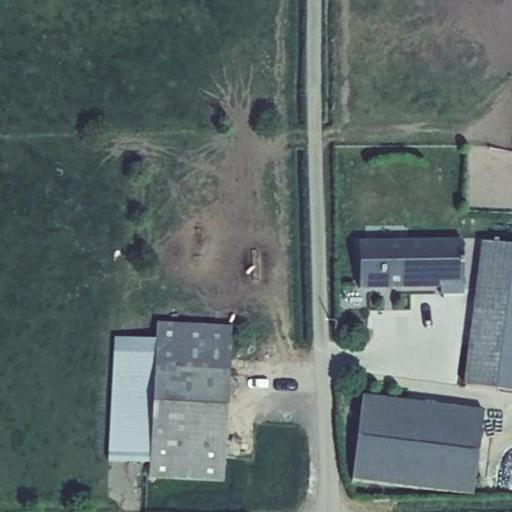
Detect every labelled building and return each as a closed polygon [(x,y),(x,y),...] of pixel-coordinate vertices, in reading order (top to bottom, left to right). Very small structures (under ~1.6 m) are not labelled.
[(462,242),(357,243),(358,288),(440,287),(439,295),(462,295),(462,242)] [(511,245),(480,242),(462,386),(511,391),(511,245)] [(148,477),(223,481),(231,327),(156,323),(155,339),(114,337),(108,461),(148,463),(148,477)] [(483,411),(361,396),(351,480),(472,495),(483,411)] [(299,412),(263,407),(250,507),(285,511),(299,412)]
